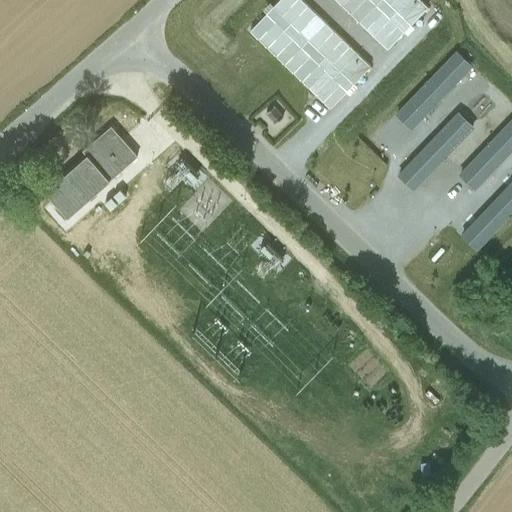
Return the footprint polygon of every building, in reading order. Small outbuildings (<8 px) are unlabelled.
[(456,50),(395,113),(411,129),(473,66),(456,50)] [(277,124),(284,117),(274,107),(267,114),(277,124)] [(458,111),(397,175),(413,191),(475,128),(458,111)] [(511,118),(458,174),(475,190),(511,151),(511,118)] [(87,155),(109,181),(138,156),(111,126),(83,151),(87,155)] [(87,155),(45,191),(68,217),(109,181),(87,155)] [(511,180),(460,234),(477,250),(511,213),(511,180)] [(364,348),(347,365),(370,389),(388,373),(364,348)]
